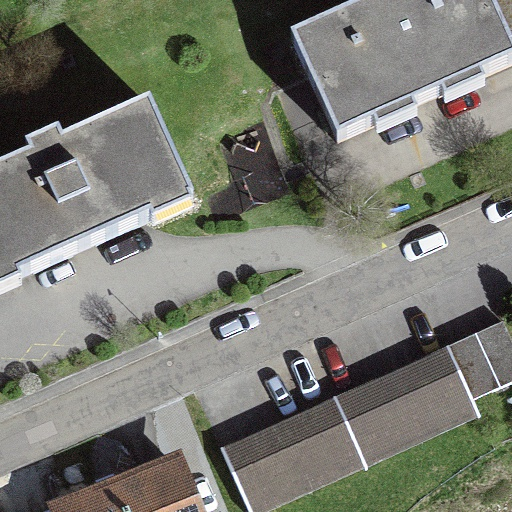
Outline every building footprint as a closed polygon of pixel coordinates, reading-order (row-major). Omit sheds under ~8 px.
[(511,55),(504,39),(511,35),(511,0),(383,0),(293,40),(338,141),(511,62),(511,55)] [(32,160),(0,173),(0,286),(190,202),(148,108),(61,147),(57,138),(28,151),(32,160)] [(511,382),(511,343),(502,322),(447,347),(451,355),(472,401),(511,382)] [(265,511),(478,415),(472,401),(461,380),(451,355),(224,458),(248,511),(265,511)] [(49,511),(202,511),(181,457),(48,509),(49,511)]
